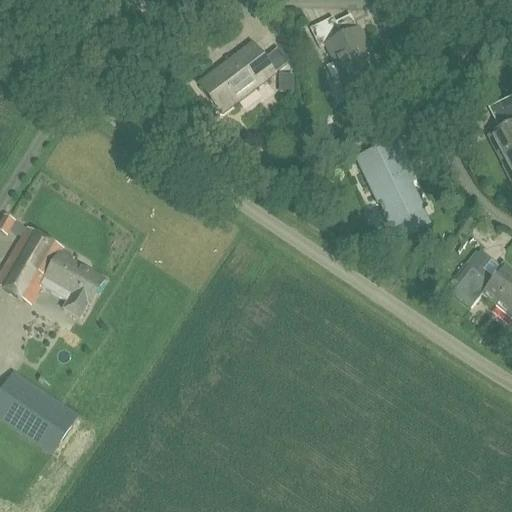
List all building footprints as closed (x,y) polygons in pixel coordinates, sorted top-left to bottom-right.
[(318,51),(325,48),(347,92),(379,76),(357,31),(340,39),(331,20),(308,31),(318,51)] [(219,116),(221,116),(232,108),(232,106),(273,76),(251,46),(231,62),(230,61),(214,73),(215,74),(199,86),(210,100),(209,103),(219,116)] [(278,49),(265,58),(283,84),(297,75),(278,49)] [(511,97),(509,100),(508,99),(488,109),(499,132),(489,138),(504,168),(502,168),(511,186),(511,185),(511,97)] [(388,228),(416,214),(422,211),(409,185),(413,184),(404,166),(411,163),(400,139),(356,160),(388,228)] [(311,177),(303,165),(287,175),(294,188),(311,177)] [(11,232),(22,238),(0,275),(0,289),(30,307),(47,277),(53,281),(64,263),(58,259),(63,250),(27,230),(26,230),(15,224),(15,223),(5,217),(0,224),(0,233),(8,238),(11,232)] [(80,320),(88,306),(90,307),(105,281),(73,262),(70,266),(64,263),(53,281),(60,284),(57,288),(71,296),(63,310),(80,320)] [(511,276),(504,270),(491,285),(472,269),(451,295),(471,310),(481,297),(511,322),(511,276)] [(81,394),(114,362),(74,319),(40,351),(81,394)] [(0,421),(52,456),(78,418),(14,375),(0,394),(0,421)]
